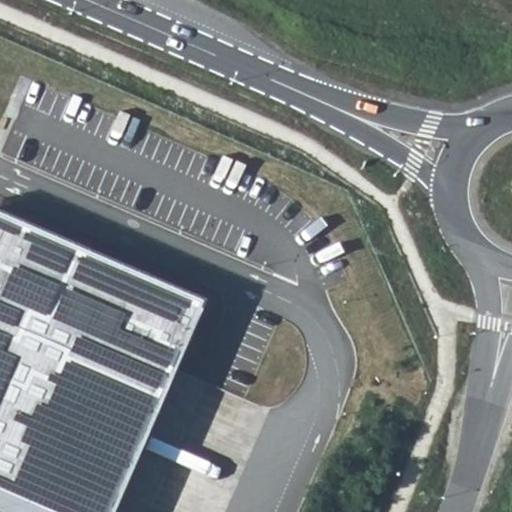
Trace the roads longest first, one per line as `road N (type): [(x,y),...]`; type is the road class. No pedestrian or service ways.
road 1 (secondary): [(85,0),(308,95)]
road 2 (secondary): [(308,95),(358,124),(458,212)]
road 3 (secondary): [(491,131),(382,118),(308,95)]
road 4 (tertiary): [(489,257),(485,414)]
